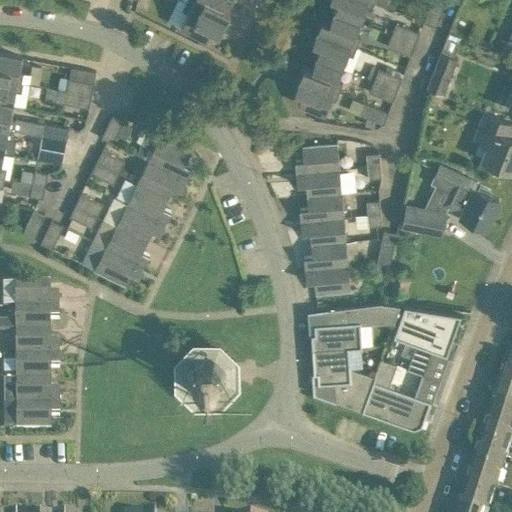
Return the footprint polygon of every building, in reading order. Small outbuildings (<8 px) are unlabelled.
[(186,0),(186,1),(225,20),(230,8),(222,5),(224,0),(186,0)] [(335,0),(338,1),(333,12),(359,22),(365,8),(370,10),(373,2),(368,0),(335,0)] [(431,0),(423,21),(425,22),(435,26),(444,3),(437,0),(431,0)] [(225,20),(186,1),(181,10),(187,12),(180,25),(206,38),(211,27),(219,31),(225,20)] [(321,19),(316,31),(356,47),(359,37),(354,35),(359,22),(333,12),(329,22),(321,19)] [(396,21),(391,34),(415,44),(420,30),(396,21)] [(320,46),(316,56),(341,67),(347,53),(352,56),(356,47),(316,31),(311,42),(320,46)] [(449,31),(427,87),(448,96),(461,65),(456,64),(459,58),(454,56),(461,36),(449,31)] [(415,44),(391,34),(387,45),(411,54),(415,44)] [(0,77),(23,81),(25,71),(20,70),(22,57),(0,52),(0,77)] [(303,64),(299,76),(338,92),(342,82),(336,80),(341,67),(316,56),(311,67),(303,64)] [(368,77),(374,79),(397,89),(402,76),(379,67),(378,67),(372,65),(368,77)] [(61,76),(59,88),(91,94),(93,82),(61,76)] [(338,92),(299,76),(294,88),(302,91),(298,102),(324,113),(330,98),(335,100),(338,92)] [(0,101),(13,104),(16,90),(21,91),(23,81),(0,77),(0,101)] [(397,89),(374,79),(369,91),(392,100),(397,89)] [(91,94),(59,88),(51,87),(49,97),(57,98),(56,101),(88,107),(91,94)] [(448,96),(427,87),(425,100),(444,108),(448,96)] [(360,114),(378,121),(384,123),(388,111),(354,98),(349,109),(360,114)] [(0,126),(14,129),(16,119),(10,118),(13,104),(0,101),(0,126)] [(481,157),(495,162),(511,168),(511,135),(510,135),(511,130),(511,121),(484,111),(474,137),(487,142),(481,157)] [(101,136),(108,140),(113,142),(115,139),(124,120),(112,114),(103,133),(101,136)] [(367,117),(364,124),(373,127),(376,121),(367,117)] [(44,122),(41,135),(66,140),(69,127),(44,122)] [(0,151),(4,152),(13,154),(16,140),(12,139),(14,129),(0,126),(0,151)] [(147,158),(147,160),(185,179),(191,167),(183,164),(189,153),(158,138),(160,133),(149,128),(137,153),(147,158)] [(66,140),(41,135),(39,147),(64,152),(66,140)] [(295,159),(296,172),(339,168),(337,143),(302,146),(303,159),(295,159)] [(102,150),(96,162),(119,173),(125,161),(102,150)] [(366,152),(367,166),(380,165),(378,151),(366,152)] [(147,160),(136,182),(167,197),(173,186),(180,190),(185,179),(147,160)] [(119,173),(96,162),(91,172),(113,183),(119,173)] [(440,204),(447,207),(462,214),(461,216),(466,219),(485,227),(498,198),(489,194),(491,189),(480,184),(477,188),(474,187),(477,181),(464,175),(440,163),(434,176),(449,184),(440,204)] [(380,165),(367,166),(368,177),(381,176),(380,165)] [(20,179),(33,182),(45,184),(47,172),(22,167),(20,179)] [(306,183),(307,195),(341,192),(339,168),(296,172),(297,184),(306,183)] [(45,184),(33,182),(30,193),(43,196),(45,184)] [(136,182),(125,203),(164,222),(170,211),(162,207),(167,197),(136,182)] [(299,208),(301,220),(343,216),(341,192),(307,195),(308,207),(299,208)] [(81,193),(75,205),(97,217),(103,204),(81,193)] [(114,198),(104,220),(146,240),(151,230),(159,234),(164,222),(125,203),(114,198)] [(367,200),(368,213),(380,212),(379,199),(367,200)] [(97,217),(75,205),(70,216),(92,227),(97,217)] [(406,205),(402,223),(442,231),(446,213),(406,205)] [(31,214),(24,230),(35,236),(45,214),(34,209),(31,214)] [(380,212),(368,213),(369,224),(381,223),(380,212)] [(310,232),(311,243),(345,240),(343,216),(301,220),(302,232),(310,232)] [(41,241),(53,246),(63,224),(51,219),(41,241)] [(104,220),(93,241),(104,247),(143,266),(149,255),(141,251),(146,240),(104,220)] [(79,234),(68,228),(64,237),(75,242),(79,234)] [(383,228),(379,247),(392,249),(396,230),(383,228)] [(304,256),(305,268),(347,264),(360,263),(357,239),(345,240),(311,243),(312,255),(304,256)] [(104,247),(93,241),(83,261),(94,267),(94,269),(125,284),(130,273),(138,277),(143,266),(104,247)] [(392,249),(379,247),(375,265),(388,268),(392,249)] [(347,264),(305,268),(306,280),(315,280),(316,292),(350,289),(347,264)] [(393,269),(390,291),(408,293),(410,270),(393,269)] [(15,283),(15,308),(58,308),(58,295),(49,295),(49,283),(15,283)] [(311,334),(312,350),(349,347),(362,346),(361,323),(394,321),(400,305),(380,302),(328,308),(328,322),(314,323),(315,333),(311,333),(311,334)] [(461,314),(405,305),(394,335),(416,344),(408,367),(423,373),(431,349),(449,355),(453,347),(455,347),(458,341),(452,339),(461,314)] [(15,308),(15,332),(50,332),(49,320),(58,320),(58,308),(15,308)] [(15,332),(15,356),(58,356),(58,343),(50,343),(50,332),(15,332)] [(349,347),(312,350),(314,371),(313,371),(313,373),(317,372),(318,382),(334,381),(335,400),(363,410),(375,376),(351,367),(349,347)] [(511,350),(508,349),(501,373),(511,376),(511,350)] [(226,366),(225,363),(215,353),(212,353),(199,353),(197,354),(187,364),(186,367),(186,380),(187,383),(197,392),(199,393),(213,393),(217,392),(226,382),(227,379),(226,366)] [(15,356),(16,380),(50,380),(50,368),(58,368),(58,356),(15,356)] [(375,376),(363,410),(414,428),(422,424),(425,415),(430,417),(433,410),(430,409),(433,400),(389,385),(397,363),(381,357),(375,376)] [(511,376),(501,373),(492,399),(511,405),(511,376)] [(16,403),(16,404),(59,404),(59,391),(50,392),(50,380),(16,380),(16,381),(16,403)] [(484,425),(511,433),(511,405),(492,399),(484,425)] [(59,404),(16,404),(16,429),(50,429),(50,417),(59,416),(59,404)] [(511,433),(484,425),(475,451),(506,461),(509,450),(511,451),(511,433)] [(475,451),(467,477),(497,487),(506,490),(510,476),(502,473),(506,461),(475,451)] [(467,477),(458,504),(483,511),(489,511),(491,505),(503,509),(511,507),(511,492),(506,490),(497,487),(467,477)]
